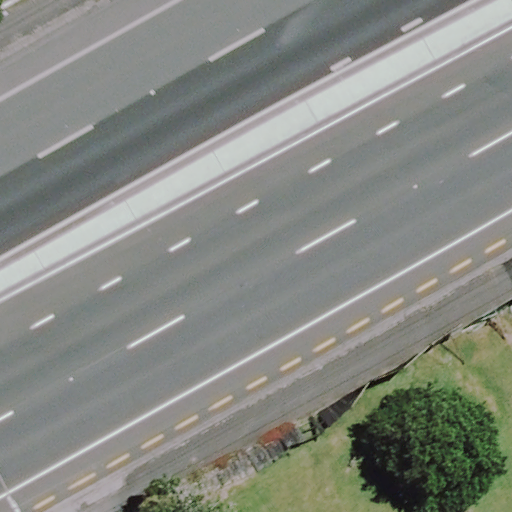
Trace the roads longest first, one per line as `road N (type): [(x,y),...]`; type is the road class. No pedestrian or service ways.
road 1 (trunk): [(511,118),(0,405)]
road 2 (trunk): [(0,174),(310,0)]
